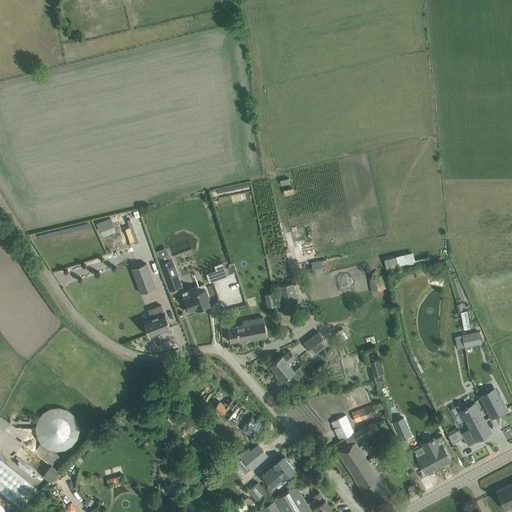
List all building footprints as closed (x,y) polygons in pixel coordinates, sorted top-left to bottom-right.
[(110,218),(96,223),(99,231),(113,226),(110,218)] [(415,252),(385,257),(388,270),(418,265),(415,252)] [(171,258),(160,263),(170,290),(182,286),(171,258)] [(314,273),(324,272),(323,259),(313,260),(314,273)] [(236,272),(233,263),(228,264),(229,267),(224,269),(222,262),(214,265),(219,279),(227,276),(227,275),(236,272)] [(146,263),(132,268),(141,293),(155,288),(146,263)] [(385,275),(368,278),(371,291),(388,288),(385,275)] [(189,290),(182,292),(189,311),(195,309),(196,310),(202,308),(202,309),(209,307),(208,305),(210,305),(207,298),(209,298),(203,283),(188,289),(189,290)] [(294,283),(279,286),(283,310),(298,307),(294,283)] [(405,313),(437,304),(433,290),(401,299),(405,313)] [(268,305),(276,304),(275,292),(267,292),(268,305)] [(148,310),(151,318),(143,321),(149,336),(157,333),(163,332),(162,331),(170,328),(165,313),(164,313),(161,305),(148,310)] [(467,310),(460,312),(464,330),(470,328),(467,310)] [(268,337),(263,317),(242,321),(243,325),(227,328),(230,342),(251,338),(251,340),(268,337)] [(319,331),(304,342),(313,354),(328,343),(319,331)] [(480,331),(462,335),(464,347),(482,343),(480,331)] [(282,380),(292,373),(299,383),(309,375),(301,365),(294,371),(288,363),(295,358),(290,352),(283,357),(282,356),(271,365),(282,380)] [(373,360),(368,362),(372,376),(383,373),(382,367),(380,361),(380,359),(373,360)] [(417,362),(413,364),(418,373),(421,371),(417,362)] [(213,412),(252,438),(265,421),(233,397),(210,375),(208,377),(197,366),(176,387),(182,394),(210,416),(213,412)] [(316,370),(312,372),(319,381),(323,379),(316,370)] [(494,389),(480,396),(492,417),(500,413),(501,414),(508,410),(500,394),(498,395),(494,389)] [(465,409),(460,411),(464,419),(463,419),(469,429),(463,432),(461,433),(468,445),(475,441),(475,439),(485,434),(490,431),(475,403),(467,407),(466,407),(464,408),(465,409)] [(352,412),(356,422),(377,413),(373,404),(352,412)] [(160,405),(156,408),(165,417),(168,414),(160,405)] [(35,427),(21,428),(23,440),(29,444),(29,448),(53,465),(59,457),(58,449),(71,447),(79,436),(77,416),(64,407),(48,409),(35,427)] [(9,422),(0,415),(0,426),(4,429),(9,422)] [(355,433),(347,416),(332,422),(340,440),(355,433)] [(355,434),(358,439),(377,428),(373,422),(355,434)] [(428,454),(418,459),(425,474),(450,462),(443,447),(447,444),(443,436),(435,441),(434,440),(424,445),(428,454)] [(338,452),(351,473),(360,468),(363,472),(371,467),(355,441),(338,452)] [(260,461),(250,449),(248,447),(238,454),(251,469),(260,461)] [(0,511),(15,511),(20,508),(21,508),(39,490),(0,459),(2,457),(0,455),(0,511)] [(275,486),(295,469),(285,457),(263,475),(268,482),(270,480),(275,486)] [(404,458),(392,464),(397,473),(408,468),(404,458)] [(52,465),(43,476),(50,481),(59,470),(52,465)] [(360,468),(351,473),(371,504),(388,493),(371,467),(363,472),(360,468)] [(172,482),(165,487),(168,492),(176,487),(172,482)] [(247,491),(256,501),(266,492),(258,482),(247,491)] [(511,482),(496,491),(504,510),(511,506),(511,482)] [(311,511),(307,504),(297,487),(276,499),(283,511),(311,511)] [(316,498),(307,504),(311,511),(333,511),(325,500),(319,492),(314,495),(316,498)] [(87,496),(83,501),(90,505),(93,500),(87,496)] [(243,499),(234,504),(238,511),(244,511),(249,509),(243,499)] [(261,508),(263,511),(280,511),(274,501),(261,508)]
